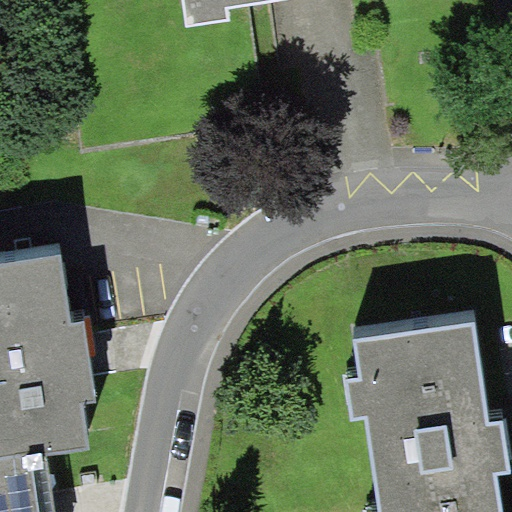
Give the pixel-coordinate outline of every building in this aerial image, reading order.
[(182,0),(187,28),(232,21),(230,8),(283,0),(182,0)] [(62,255),(0,263),(0,458),(31,454),(45,452),(46,456),(91,449),(84,403),(96,402),(89,351),(84,320),(72,322),(62,255)] [(502,511),(497,475),(511,473),(503,419),(491,421),(476,321),(354,339),(359,375),(347,377),(353,420),(364,418),(378,511),(502,511)] [(45,452),(31,454),(39,508),(39,511),(54,511),(46,456),(45,452)] [(0,511),(39,511),(39,508),(31,454),(0,458),(0,511)]
